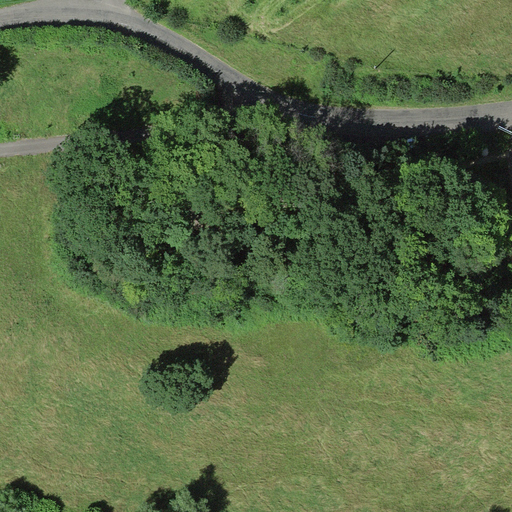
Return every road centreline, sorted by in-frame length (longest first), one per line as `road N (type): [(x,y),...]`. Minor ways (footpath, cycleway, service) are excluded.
road 1 (track): [(511,416),(320,394),(140,361),(74,323),(38,288),(0,286)]
road 2 (unclassified): [(0,18),(50,13),(138,27),(258,97),(346,120),(511,111)]
road 3 (track): [(258,97),(222,114),(0,146)]
road 4 (track): [(38,288),(34,144)]
